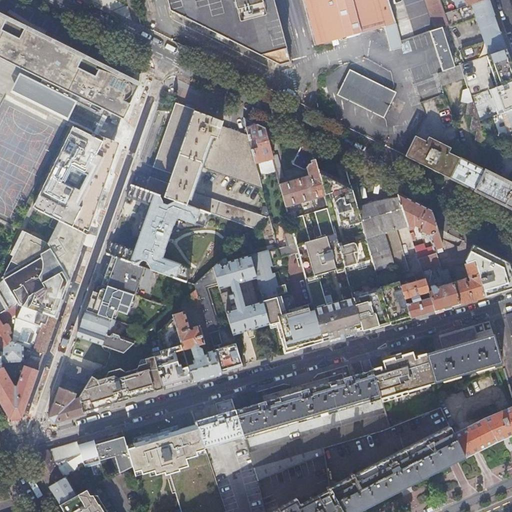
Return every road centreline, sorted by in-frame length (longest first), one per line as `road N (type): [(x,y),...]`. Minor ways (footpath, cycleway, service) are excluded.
road 1 (residential): [(25,443),(511,300)]
road 2 (residential): [(162,54),(25,443)]
road 3 (residential): [(162,54),(511,231)]
road 4 (residential): [(49,0),(162,54)]
